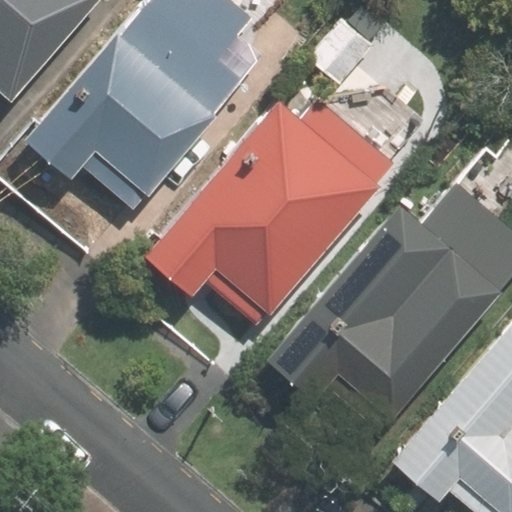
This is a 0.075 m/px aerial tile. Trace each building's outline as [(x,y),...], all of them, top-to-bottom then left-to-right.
[(0,0),(0,80),(18,97),(105,0),(0,0)] [(145,0),(30,131),(75,171),(99,144),(152,190),(223,110),(217,106),(248,72),(224,51),(258,11),(245,0),(145,0)] [(349,13),(310,55),(342,86),(382,44),(349,13)] [(397,162),(288,76),(152,248),(204,289),(220,269),(278,314),(397,162)] [(445,232),(411,201),(272,352),(308,385),(336,354),(395,409),(511,282),(511,197),(493,180),(445,232)] [(497,511),(511,511),(511,318),(395,448),(444,492),(458,476),(497,511)]
